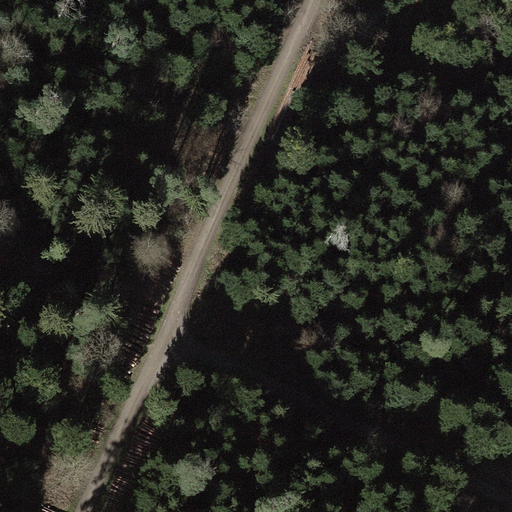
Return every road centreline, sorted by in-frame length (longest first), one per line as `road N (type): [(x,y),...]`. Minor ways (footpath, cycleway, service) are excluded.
road 1 (track): [(322,0),(86,511)]
road 2 (track): [(511,501),(166,334)]
